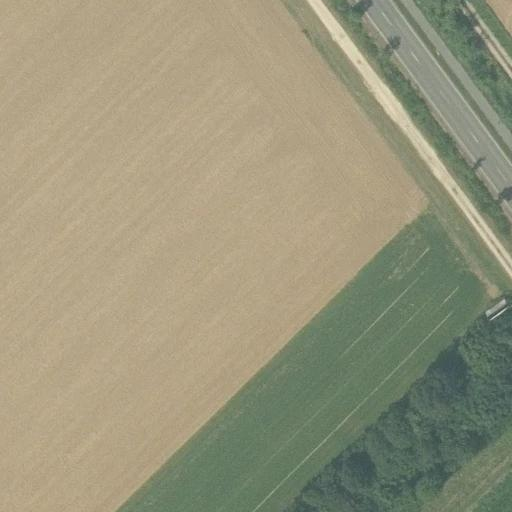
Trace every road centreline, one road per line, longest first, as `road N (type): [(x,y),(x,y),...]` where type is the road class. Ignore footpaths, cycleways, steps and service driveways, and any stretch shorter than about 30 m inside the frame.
road 1 (track): [(312,0),(511,270)]
road 2 (secondary): [(511,189),(376,0)]
